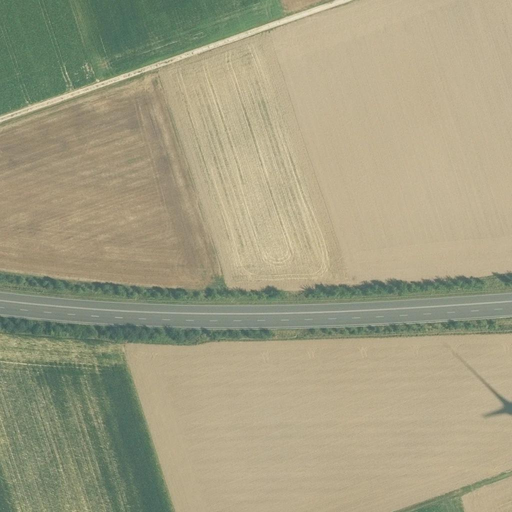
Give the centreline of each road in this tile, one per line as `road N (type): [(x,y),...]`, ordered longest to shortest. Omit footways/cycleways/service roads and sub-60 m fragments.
road 1 (trunk): [(0,305),(230,317),(511,307)]
road 2 (track): [(347,0),(0,121)]
